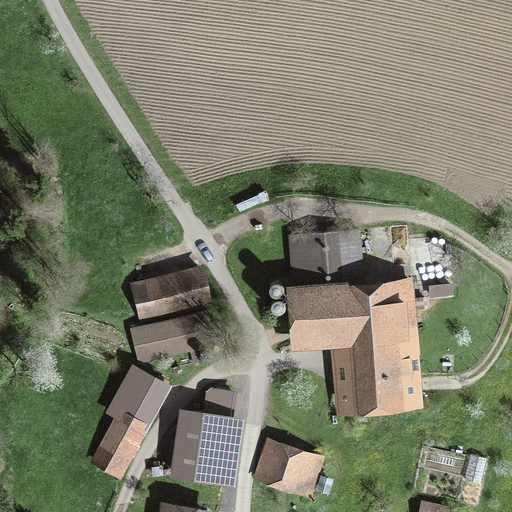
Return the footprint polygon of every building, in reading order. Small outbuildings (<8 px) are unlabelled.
[(291,234),(295,291),(362,286),(358,229),(291,234)] [(203,274),(135,289),(141,316),(209,300),(203,274)] [(411,281),(362,286),(295,291),(298,340),(344,337),(349,402),(420,396),(411,281)] [(206,311),(131,329),(139,363),(214,346),(206,311)] [(139,383),(132,403),(154,410),(161,390),(139,383)] [(230,418),(191,413),(182,472),(222,478),(230,418)] [(124,417),(101,457),(119,467),(142,427),(124,417)] [(311,492),(322,458),(268,440),(256,474),(311,492)] [(465,478),(468,453),(441,450),(435,504),(477,509),(480,480),(465,478)] [(472,452),(467,475),(481,479),(486,455),(472,452)]
